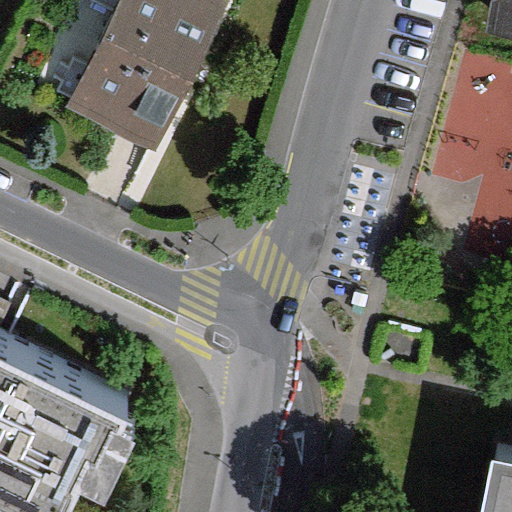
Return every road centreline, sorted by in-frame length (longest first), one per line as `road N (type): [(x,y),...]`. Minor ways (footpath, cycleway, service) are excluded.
road 1 (residential): [(371,0),(271,316)]
road 2 (residential): [(271,316),(199,301),(0,204)]
road 3 (residential): [(271,316),(279,388),(267,511)]
